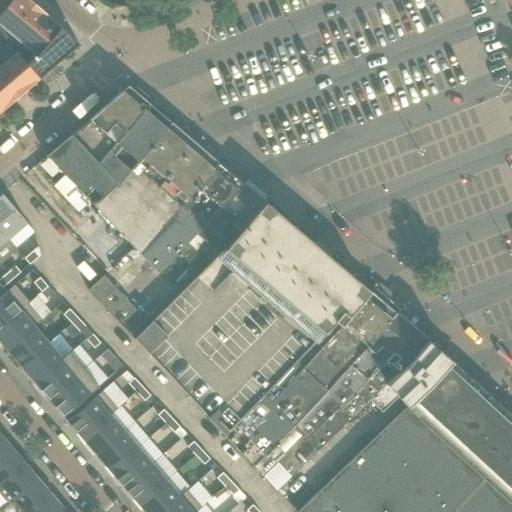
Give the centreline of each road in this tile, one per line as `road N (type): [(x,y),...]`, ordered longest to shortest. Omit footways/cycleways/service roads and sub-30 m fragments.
road 1 (residential): [(478,368),(123,55)]
road 2 (unknown): [(280,193),(218,267),(194,312),(192,338),(222,387)]
road 3 (residential): [(0,164),(123,55)]
road 4 (residential): [(105,511),(0,388)]
road 5 (unknown): [(443,337),(329,449)]
